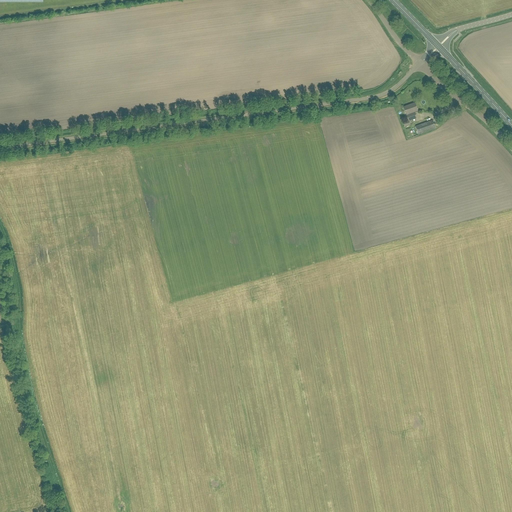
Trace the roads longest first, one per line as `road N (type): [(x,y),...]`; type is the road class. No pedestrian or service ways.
road 1 (unclassified): [(0,147),(378,96),(419,64)]
road 2 (unclassified): [(511,147),(419,64)]
